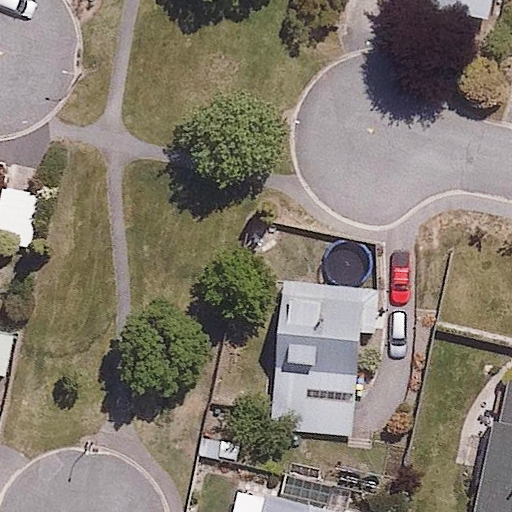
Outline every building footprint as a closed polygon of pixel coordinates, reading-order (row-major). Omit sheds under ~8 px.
[(428,0),(427,5),(491,20),(495,0),(428,0)] [(0,424),(18,334),(0,330),(0,241),(34,248),(46,189),(0,180),(0,424)] [(290,280),(286,356),(321,358),(323,332),(380,335),(383,284),(290,280)] [(323,380),(296,379),(296,366),(274,365),(272,429),(357,431),(358,366),(324,365),(323,380)] [(511,511),(511,376),(502,374),(466,511),(511,511)] [(329,511),(243,487),(235,511),(329,511)]
